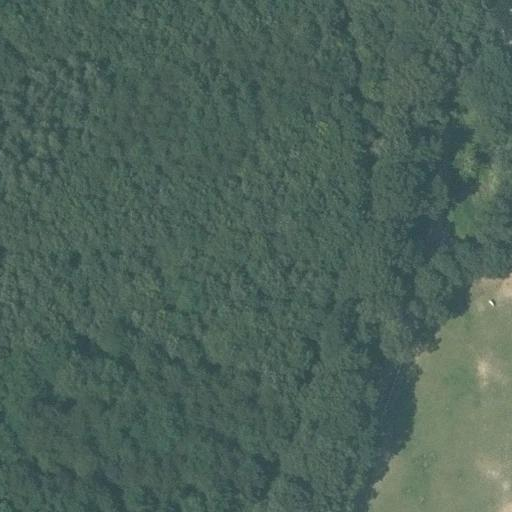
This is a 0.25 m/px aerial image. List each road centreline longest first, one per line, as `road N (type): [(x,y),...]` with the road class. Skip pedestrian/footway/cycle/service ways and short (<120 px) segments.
road 1 (track): [(335,511),(431,245)]
road 2 (track): [(431,245),(442,155),(435,0)]
